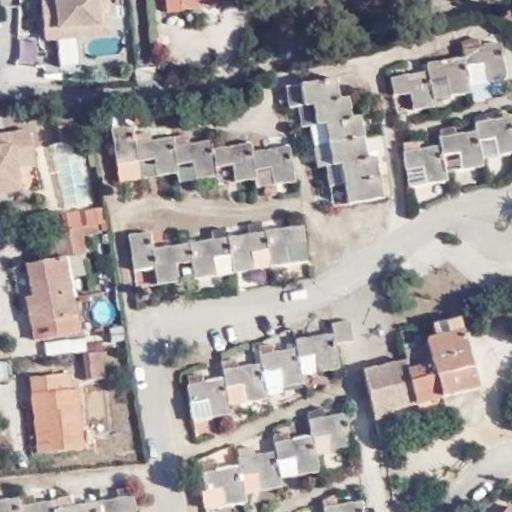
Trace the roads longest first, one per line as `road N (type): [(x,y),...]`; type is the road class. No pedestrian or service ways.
road 1 (residential): [(237,75),(146,87),(0,87)]
road 2 (unknown): [(326,49),(498,0)]
